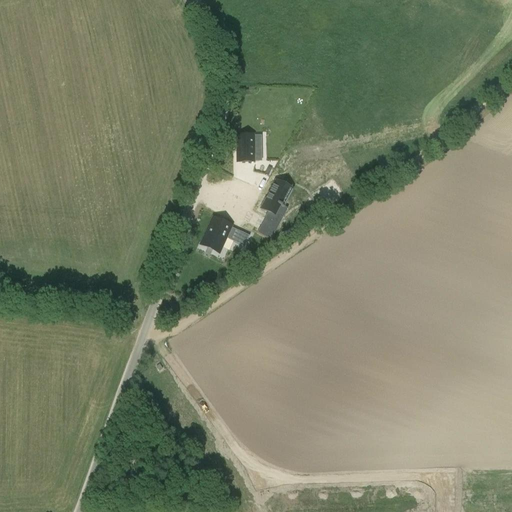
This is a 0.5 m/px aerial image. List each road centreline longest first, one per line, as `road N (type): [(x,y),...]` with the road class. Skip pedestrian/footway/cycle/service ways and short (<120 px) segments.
road 1 (tertiary): [(79,511),(218,121),(219,58),(187,0)]
road 2 (track): [(143,334),(176,328),(434,150),(511,85)]
